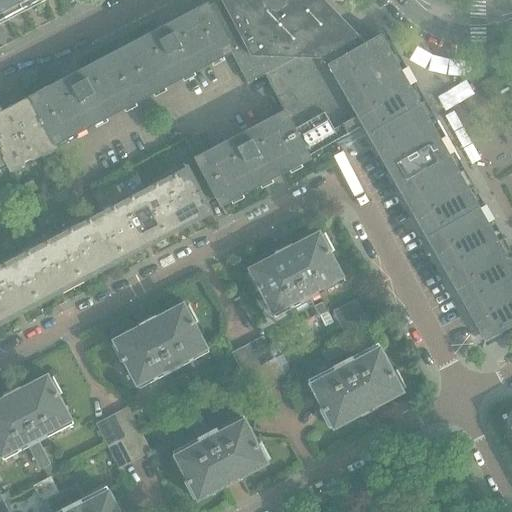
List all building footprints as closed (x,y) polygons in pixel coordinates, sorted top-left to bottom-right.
[(22,6),(18,0),(0,0),(0,7),(4,15),(22,6)] [(367,124),(332,62),(330,57),(252,57),(226,8),(221,0),(220,0),(209,6),(208,4),(206,5),(210,13),(212,12),(216,20),(215,21),(248,84),(265,75),(285,112),(293,125),(309,156),(310,155),(348,134),(348,135),(362,127),(367,124)] [(367,44),(324,0),(221,0),(226,8),(252,57),(330,57),(332,62),(360,48),(367,44)] [(218,57),(195,12),(179,20),(182,26),(161,38),(157,31),(121,51),(145,96),(218,57)] [(360,48),(332,62),(367,124),(396,107),(390,97),(399,92),(392,81),(400,77),(378,38),(367,44),(360,48)] [(57,142),(145,96),(121,51),(83,71),(33,97),(33,96),(31,97),(32,99),(57,146),(59,145),(57,142)] [(507,91),(499,77),(485,85),(493,99),(507,91)] [(396,107),(367,124),(372,132),(381,148),(391,166),(437,141),(421,113),(412,97),(396,107)] [(57,146),(32,99),(13,109),(13,112),(9,114),(7,112),(0,115),(0,141),(10,162),(14,168),(44,152),(46,155),(49,156),(53,156),(56,154),(58,151),(58,148),(57,146)] [(204,173),(248,149),(293,125),(285,112),(284,112),(284,113),(257,127),(260,133),(238,145),(235,139),(199,158),(198,157),(197,158),(199,162),(204,173)] [(258,177),(277,167),(280,173),(308,158),(310,161),(312,160),(309,156),(293,125),(248,149),(204,173),(217,196),(215,197),(221,208),(224,206),(222,203),(261,182),(258,177)] [(10,162),(0,141),(0,172),(2,171),(0,168),(10,162)] [(437,141),(391,166),(395,172),(411,201),(456,175),(437,141)] [(217,196),(204,173),(199,162),(187,168),(205,202),(215,197),(217,196)] [(205,202),(187,168),(145,191),(168,235),(181,229),(180,227),(197,218),(198,220),(211,213),(205,202)] [(142,184),(137,174),(132,177),(137,187),(142,184)] [(456,175),(411,201),(430,235),(476,209),(456,175)] [(38,190),(33,180),(22,186),(27,195),(38,190)] [(27,195),(22,186),(7,194),(12,203),(27,195)] [(51,189),(41,194),(44,202),(55,198),(51,189)] [(168,235),(145,191),(102,213),(126,258),(138,251),(137,249),(154,240),(156,242),(168,235)] [(27,209),(23,202),(13,208),(16,214),(27,209)] [(476,209),(430,235),(450,269),(495,244),(476,209)] [(60,223),(54,213),(48,216),(54,226),(60,223)] [(126,258),(102,213),(60,236),(84,280),(96,274),(95,271),(112,262),(113,264),(126,258)] [(15,232),(7,216),(0,220),(0,222),(6,236),(15,232)] [(291,247),(286,249),(311,300),(320,296),(317,290),(343,277),(330,252),(333,251),(325,235),(322,236),(320,233),(294,247),(294,246),(291,247)] [(84,280),(60,236),(18,258),(41,303),(53,296),(52,294),(70,285),(71,287),(84,280)] [(495,244),(450,269),(459,286),(505,261),(495,244)] [(252,273),(249,274),(258,290),(261,289),(274,313),(288,306),(298,326),(319,315),(315,307),(311,300),(286,249),(278,254),(276,255),(276,256),(251,269),(252,273)] [(41,303),(18,258),(0,267),(0,324),(11,318),(10,316),(27,307),(28,309),(41,303)] [(511,273),(505,261),(459,286),(469,303),(511,279),(511,273)] [(511,279),(469,303),(479,321),(511,302),(511,279)] [(340,324),(362,312),(356,301),(334,312),(340,324)] [(511,302),(479,321),(489,338),(497,334),(508,328),(511,325),(511,302)] [(322,303),(315,307),(319,315),(320,316),(327,312),(322,303)] [(208,349),(194,324),(198,322),(189,306),(186,308),(184,304),(158,318),(156,318),(149,321),(175,371),(184,367),(181,362),(208,349)] [(368,324),(362,312),(340,324),(347,335),(368,324)] [(175,371),(149,321),(142,325),(141,327),(115,341),(117,344),(113,346),(122,362),(125,360),(138,385),(164,371),(166,376),(175,371)] [(274,358),(263,338),(254,343),(265,363),(274,358)] [(254,343),(250,345),(245,348),(255,368),(265,363),(254,343)] [(348,352),(343,343),(335,347),(340,356),(348,352)] [(340,356),(335,347),(329,351),(333,360),(340,356)] [(255,368),(245,348),(233,354),(244,374),(255,368)] [(402,389),(405,388),(397,372),(394,373),(380,348),(355,362),(352,358),(343,363),(371,411),(376,408),(378,406),(404,392),(402,389)] [(287,381),(275,359),(274,358),(265,363),(277,386),(287,381)] [(265,363),(255,368),(267,391),(277,386),(265,363)] [(371,411),(343,363),(334,368),(336,372),(311,384),(324,410),(321,411),(330,427),(333,425),(334,429),(360,415),(361,416),(363,415),(371,411)] [(267,391),(255,368),(244,374),(256,397),(267,391)] [(192,384),(187,375),(179,379),(184,388),(192,384)] [(20,389),(13,393),(40,442),(48,438),(46,433),(72,420),(59,395),(62,393),(54,378),(50,379),(49,376),(23,389),(22,389),(20,389)] [(184,388),(179,379),(172,383),(177,391),(184,388)] [(0,451),(2,456),(26,444),(45,479),(56,473),(48,459),(44,450),(40,442),(13,393),(7,396),(5,398),(5,399),(0,401),(0,451)] [(139,430),(128,409),(116,415),(127,436),(139,430)] [(201,417),(200,417),(205,426),(211,423),(207,414),(201,417)] [(116,415),(108,419),(119,440),(127,436),(116,415)] [(201,442),(175,456),(189,481),(186,483),(194,499),(197,497),(199,500),(225,487),(227,487),(234,483),(208,433),(205,426),(200,417),(190,422),(201,442)] [(119,440),(108,419),(97,425),(108,446),(119,440)] [(216,429),(208,433),(234,483),(240,480),(242,478),(242,477),(268,464),(267,461),(270,459),(261,443),(258,445),(245,420),(218,433),(216,429)] [(151,452),(139,430),(127,436),(139,458),(151,452)] [(127,436),(119,440),(131,463),(139,458),(127,436)] [(131,463),(119,440),(108,446),(120,468),(131,463)] [(50,447),(44,450),(48,459),(55,455),(50,447)] [(77,484),(65,491),(76,511),(119,511),(108,491),(87,503),(77,484)] [(52,511),(76,511),(65,491),(47,500),(52,511)] [(8,511),(3,501),(0,502),(0,511),(8,511)]
